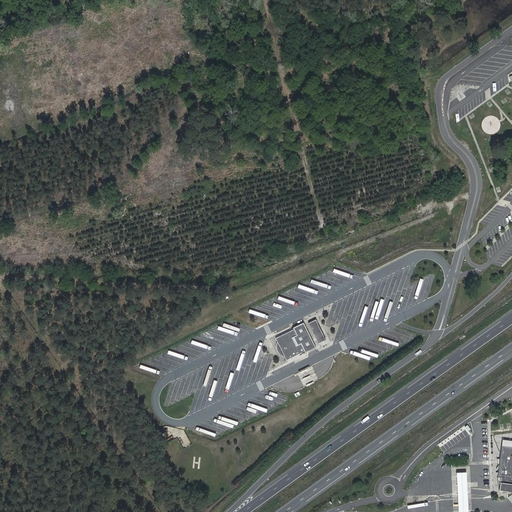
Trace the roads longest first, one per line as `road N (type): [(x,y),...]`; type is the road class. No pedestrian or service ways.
road 1 (motorway): [(511,318),(244,511)]
road 2 (track): [(160,511),(0,279)]
road 3 (motorway): [(284,511),(511,347)]
road 4 (motorway): [(431,341),(314,428),(228,511)]
road 5 (track): [(264,0),(326,232)]
road 6 (track): [(228,286),(0,275)]
